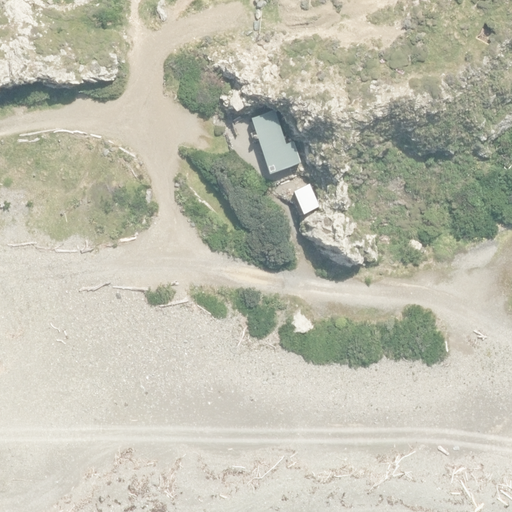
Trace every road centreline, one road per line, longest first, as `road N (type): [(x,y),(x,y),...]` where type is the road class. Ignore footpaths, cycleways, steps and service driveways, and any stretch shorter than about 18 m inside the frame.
road 1 (track): [(511,349),(440,299),(225,279),(187,257)]
road 2 (track): [(137,47),(187,257)]
road 3 (track): [(321,0),(137,47)]
road 4 (track): [(187,257),(0,284)]
road 5 (track): [(0,127),(27,116),(149,123)]
